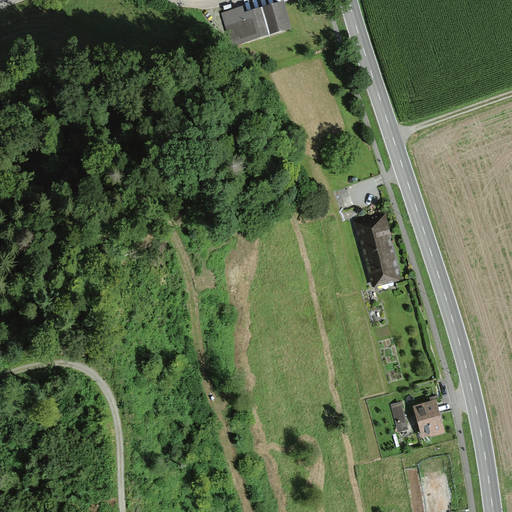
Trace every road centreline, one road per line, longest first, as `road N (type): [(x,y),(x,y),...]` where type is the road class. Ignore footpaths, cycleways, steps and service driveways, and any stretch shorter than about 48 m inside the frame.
road 1 (track): [(473,511),(455,406),(327,0)]
road 2 (primary): [(493,511),(465,363),(348,0)]
road 3 (track): [(0,182),(117,185),(142,189),(154,203),(183,275),(212,404),(250,511)]
road 4 (track): [(0,379),(68,364),(103,381),(119,418),(123,511)]
road 5 (residential): [(0,3),(190,0)]
road 6 (track): [(142,189),(133,211),(97,243),(0,274)]
road 7 (track): [(392,135),(511,92)]
